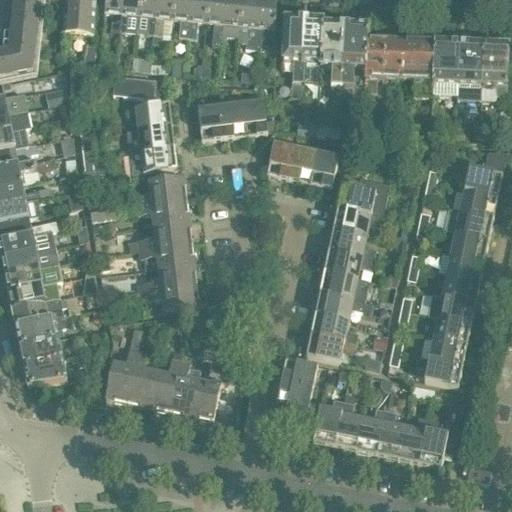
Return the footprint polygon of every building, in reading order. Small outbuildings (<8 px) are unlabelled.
[(22,0),(15,0),(9,56),(34,58),(34,57),(47,58),(47,50),(35,48),(38,23),(50,24),(51,15),(39,14),(40,2),(22,0)] [(111,35),(120,36),(124,0),(106,0),(105,17),(113,18),(111,35)] [(124,0),(120,36),(137,37),(141,0),(124,0)] [(141,0),(137,37),(153,39),(155,39),(158,0),(141,0)] [(158,0),(155,39),(153,39),(152,48),(161,49),(162,40),(169,41),(171,24),(172,24),(175,0),(158,0)] [(193,0),(175,0),(172,24),(181,25),(180,42),(189,43),(193,0)] [(209,0),(193,0),(189,43),(196,44),(198,27),(206,28),(209,0)] [(226,0),(209,0),(206,28),(214,28),(212,50),(221,51),(222,46),(222,41),(226,0)] [(226,0),(222,41),(238,43),(240,31),(242,0),(226,0)] [(260,1),(249,0),(242,0),(240,31),(238,43),(238,47),(246,48),(245,54),(254,55),(260,1)] [(276,3),(260,1),(254,55),(263,56),(265,34),(276,35),(276,3)] [(96,7),(65,3),(62,38),(93,40),(96,7)] [(300,102),(301,86),(304,25),(285,24),(282,67),(293,67),(292,86),(291,102),(300,102)] [(321,72),(323,30),(323,26),(304,25),(301,86),(320,87),(321,72)] [(331,91),(343,91),(345,31),(323,30),(321,72),(332,73),(331,91)] [(345,31),(343,91),(342,104),(352,104),(353,93),(354,74),(365,75),(365,83),(368,45),(368,32),(345,31)] [(375,45),(368,45),(365,83),(365,92),(364,97),(376,97),(377,83),(384,83),(386,40),(375,40),(375,45)] [(390,40),(386,40),(384,83),(402,84),(403,41),(397,41),(397,46),(390,46),(390,40)] [(417,85),(416,101),(433,101),(433,97),(434,48),(412,47),(412,41),(403,41),(402,84),(417,85)] [(434,97),(457,97),(458,48),(451,48),(434,48),(433,97),(434,97)] [(468,91),(482,91),(483,50),(468,49),(458,48),(457,97),(467,98),(468,91)] [(83,61),(83,70),(94,72),(95,62),(96,51),(94,51),(84,50),(83,61)] [(483,50),(482,91),(496,92),(496,99),(508,100),(508,95),(507,94),(507,91),(511,91),(511,51),(508,52),(509,51),(508,51),(508,50),(500,50),(483,50)] [(9,56),(0,57),(0,83),(2,95),(11,94),(9,81),(32,77),(34,58),(9,56)] [(99,72),(111,73),(112,64),(100,62),(99,72)] [(152,64),(141,63),(141,64),(140,75),(151,77),(152,64)] [(185,64),(174,63),(173,79),(183,80),(185,64)] [(123,75),(132,76),(133,66),(124,65),(123,75)] [(241,87),(253,88),(253,79),(242,78),(241,87)] [(113,100),(155,104),(157,86),(115,81),(113,100)] [(46,98),(48,111),(69,108),(66,94),(46,98)] [(0,104),(0,122),(27,116),(25,107),(6,111),(4,104),(0,104)] [(264,106),(242,109),(247,141),(268,139),(264,106)] [(59,111),(62,128),(73,126),(70,109),(59,111)] [(136,113),(139,135),(172,131),(170,109),(136,113)] [(242,109),(220,111),(225,144),(247,141),(242,109)] [(225,144),(220,111),(198,114),(202,146),(225,144)] [(0,122),(0,139),(12,137),(25,134),(26,134),(31,133),(29,125),(27,116),(0,122)] [(399,127),(379,126),(379,139),(399,139),(399,127)] [(80,129),(81,142),(90,141),(89,128),(80,129)] [(448,140),(456,140),(457,128),(448,128),(448,140)] [(297,139),(316,140),(317,131),(297,130),(297,139)] [(128,136),(130,157),(175,152),(172,131),(139,135),(128,136)] [(328,132),(327,140),(339,140),(339,133),(328,132)] [(0,139),(0,156),(29,151),(26,134),(25,134),(12,137),(0,139)] [(499,147),(509,148),(511,136),(500,135),(499,147)] [(73,143),(60,145),(64,161),(74,158),(73,143)] [(267,180),(290,185),(297,153),(274,148),(267,180)] [(82,150),(84,163),(92,161),(91,149),(82,150)] [(0,173),(18,170),(32,167),(31,160),(38,159),(36,150),(29,151),(0,156),(0,173)] [(367,150),(367,166),(383,154),(383,150),(367,150)] [(391,163),(403,164),(403,152),(391,151),(391,163)] [(175,152),(130,157),(133,184),(145,182),(145,179),(177,175),(175,152)] [(290,185),(312,189),(319,158),(297,153),(290,185)] [(484,177),(502,181),(507,158),(488,157),(484,177)] [(319,158),(312,189),(332,193),(339,162),(319,158)] [(92,161),(84,163),(85,175),(83,176),(84,189),(95,188),(92,161)] [(65,166),(67,181),(76,180),(75,165),(65,166)] [(0,173),(0,194),(22,191),(20,179),(36,176),(34,166),(32,167),(18,170),(0,173)] [(469,174),(465,195),(498,202),(502,181),(484,177),(469,174)] [(430,175),(427,188),(436,189),(439,177),(430,175)] [(134,202),(135,211),(187,204),(184,183),(149,187),(151,200),(134,202)] [(338,213),(383,222),(390,190),(360,184),(358,195),(343,191),(338,213)] [(436,189),(427,188),(425,200),(434,202),(436,189)] [(22,191),(0,194),(0,212),(38,205),(51,202),(49,192),(37,195),(37,196),(24,198),(22,191)] [(465,195),(460,216),(494,223),(498,202),(465,195)] [(68,200),(71,215),(83,213),(80,198),(68,200)] [(102,215),(101,207),(99,207),(99,205),(96,205),(95,203),(87,204),(89,217),(102,215)] [(153,219),(154,230),(189,226),(187,204),(135,211),(102,215),(89,217),(91,226),(136,220),(136,221),(153,219)] [(38,205),(0,212),(0,229),(29,223),(30,225),(42,222),(38,205)] [(338,213),(334,233),(367,240),(369,230),(381,233),(383,222),(338,213)] [(446,236),(456,238),(489,245),(494,223),(460,216),(460,217),(450,214),(446,236)] [(421,217),(418,230),(428,232),(430,219),(421,217)] [(0,229),(0,246),(57,235),(58,235),(56,226),(31,231),(30,225),(29,223),(0,229)] [(139,245),(140,253),(192,246),(189,226),(154,230),(156,243),(139,245)] [(428,232),(418,230),(416,242),(425,244),(428,232)] [(89,249),(87,237),(86,231),(76,233),(78,251),(82,250),(89,249)] [(334,233),(329,255),(374,264),(376,255),(365,252),(367,240),(334,233)] [(0,246),(0,256),(2,264),(36,257),(37,257),(50,254),(48,248),(59,245),(57,235),(0,246)] [(456,238),(452,258),(485,265),(489,245),(456,238)] [(140,253),(141,264),(143,264),(145,275),(159,273),(194,269),(192,246),(140,253)] [(397,246),(396,247),(395,256),(403,257),(405,248),(397,246)] [(89,249),(82,250),(84,261),(91,260),(89,249)] [(329,255),(325,276),(358,283),(360,273),(372,275),(374,264),(329,255)] [(5,281),(66,269),(68,269),(66,259),(38,265),(37,257),(36,257),(2,264),(5,281)] [(437,278),(447,280),(480,287),(485,265),(452,258),(451,259),(442,257),(437,278)] [(97,262),(100,278),(110,276),(108,260),(97,262)] [(412,260),(410,272),(419,274),(421,262),(412,260)] [(5,281),(9,298),(43,291),(42,282),(67,278),(66,269),(5,281)] [(143,298),(145,297),(197,291),(194,269),(159,273),(161,286),(142,288),(143,298)] [(419,274),(410,272),(407,285),(416,287),(419,274)] [(325,276),(320,297),(365,307),(367,297),(356,294),(358,283),(325,276)] [(447,280),(442,301),(476,308),(480,287),(447,280)] [(104,301),(114,300),(112,281),(102,283),(104,301)] [(95,282),(87,283),(84,300),(85,300),(90,299),(94,298),(98,298),(95,282)] [(9,298),(12,314),(65,303),(76,301),(83,299),(82,291),(59,295),(59,296),(44,299),(43,291),(44,291),(43,291),(9,298)] [(197,291),(145,297),(146,307),(163,305),(165,318),(200,314),(197,291)] [(320,297),(316,319),(349,325),(351,315),(363,317),(365,307),(320,297)] [(94,298),(90,299),(85,300),(87,311),(100,309),(98,298),(94,298)] [(428,320),(438,322),(472,329),(476,308),(442,301),(433,299),(428,320)] [(76,301),(65,303),(67,312),(67,311),(69,318),(80,316),(76,301)] [(403,302),(401,314),(410,316),(412,304),(403,302)] [(12,314),(15,329),(63,320),(62,312),(67,312),(65,303),(12,314)] [(365,307),(363,317),(371,319),(373,309),(373,308),(366,307),(365,307)] [(410,316),(401,314),(398,327),(407,329),(410,316)] [(316,319),(311,340),(356,349),(358,339),(347,337),(349,325),(316,319)] [(15,329),(19,350),(59,342),(57,334),(66,332),(63,320),(15,329)] [(438,322),(434,343),(467,350),(472,329),(438,322)] [(385,354),(388,341),(374,338),(372,351),(385,354)] [(356,349),(311,340),(307,362),(340,369),(342,357),(354,360),(356,349)] [(19,350),(23,370),(63,363),(59,342),(19,350)] [(434,343),(429,364),(463,371),(467,350),(434,343)] [(395,344),(392,357),(401,359),(404,346),(395,344)] [(106,403),(127,408),(138,357),(129,355),(126,372),(113,369),(111,378),(106,403)] [(198,387),(190,421),(213,426),(221,389),(226,389),(232,361),(205,355),(203,366),(211,367),(206,389),(198,387)] [(127,408),(148,412),(156,378),(144,376),(148,359),(138,357),(127,408)] [(401,359),(392,357),(389,369),(398,371),(401,359)] [(63,363),(23,370),(28,392),(68,386),(63,363)] [(377,378),(380,366),(367,363),(364,375),(377,378)] [(148,412),(170,417),(181,366),(172,364),(168,381),(156,378),(148,412)] [(286,364),(282,385),(313,391),(318,371),(286,364)] [(463,371),(429,364),(425,386),(458,393),(463,371)] [(170,417),(190,421),(198,387),(187,385),(190,368),(181,366),(170,417)] [(350,377),(340,375),(338,385),(348,387),(350,377)] [(392,386),(381,384),(380,390),(384,396),(390,397),(390,395),(392,386)] [(282,385),(277,406),(309,413),(313,391),(282,385)] [(399,388),(392,386),(390,395),(397,396),(399,388)] [(435,395),(414,391),(412,401),(432,405),(435,395)] [(344,407),(354,409),(356,402),(345,400),(344,407)] [(313,447),(334,452),(344,407),(334,405),(331,416),(320,414),(313,447)] [(309,413),(277,406),(272,429),(290,432),(290,435),(304,438),(309,413)] [(334,452),(356,456),(363,423),(352,420),(354,409),(344,407),(334,452)] [(356,456),(377,461),(387,416),(376,414),(374,425),(363,423),(356,456)] [(377,461),(398,465),(405,432),(394,429),(397,418),(387,416),(377,461)] [(398,465),(419,469),(429,425),(418,422),(416,434),(405,432),(398,465)] [(429,425),(419,469),(441,474),(448,441),(437,438),(439,427),(429,425)] [(470,472),(469,476),(467,486),(489,490),(491,477),(470,472)]
